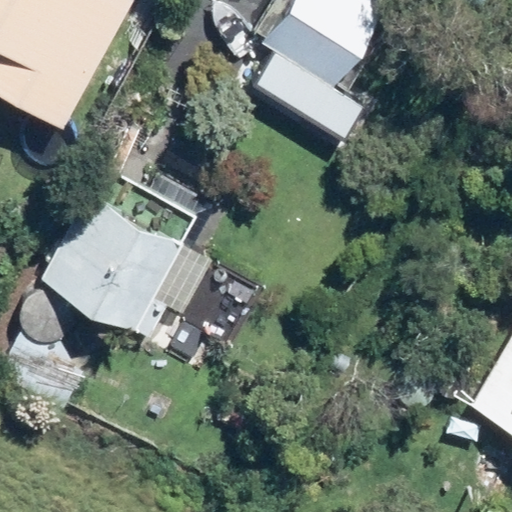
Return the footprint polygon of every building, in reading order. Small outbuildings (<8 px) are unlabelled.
[(0,0),(0,95),(61,129),(132,2),(128,0),(0,0)] [(267,44),(331,85),(333,82),(348,91),(393,18),(382,11),(388,2),(384,0),(270,0),(252,30),(269,41),(267,44)] [(149,337),(168,305),(153,296),(182,247),(178,246),(195,215),(109,164),(90,195),(43,275),(149,337)] [(282,287),(271,280),(259,285),(253,296),(257,308),(268,314),(280,310),(286,299),(282,287)] [(289,339),(258,319),(244,342),(275,362),(289,339)] [(0,369),(0,374),(59,404),(75,371),(77,356),(21,328),(0,369)] [(511,332),(470,403),(511,427),(511,332)]
